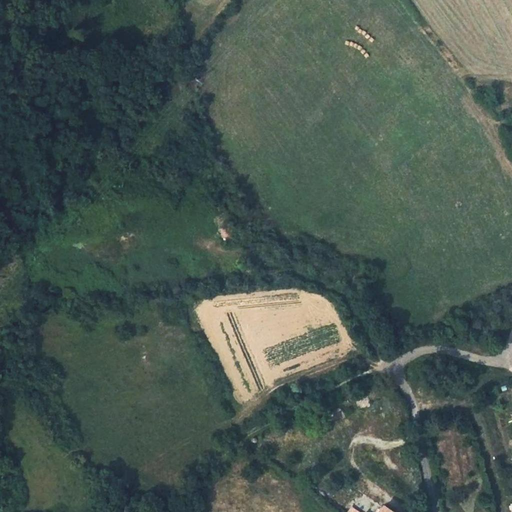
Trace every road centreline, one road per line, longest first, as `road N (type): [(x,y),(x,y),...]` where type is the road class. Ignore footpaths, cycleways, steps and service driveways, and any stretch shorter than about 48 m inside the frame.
road 1 (track): [(397,363),(252,431),(180,498),(150,511)]
road 2 (unclassified): [(511,342),(504,358),(436,349),(397,363),(440,511)]
